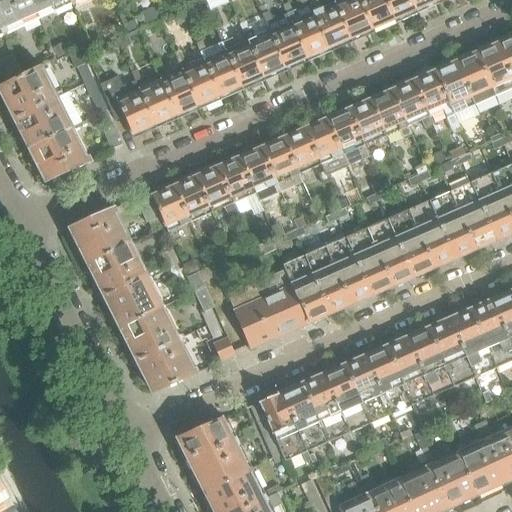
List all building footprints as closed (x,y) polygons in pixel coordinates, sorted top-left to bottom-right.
[(36,17),(28,0),(0,0),(0,37),(1,39),(7,37),(4,32),(36,17)] [(74,0),(28,0),(36,17),(67,3),(69,9),(75,6),(72,1),(74,0)] [(350,41),(334,3),(320,9),(317,1),(314,3),(313,0),(305,0),(312,12),(328,51),(335,48),(339,49),(346,46),(348,42),(350,41)] [(372,31),(358,0),(340,0),(334,3),(350,41),(356,38),(361,40),(368,37),(370,33),(372,31)] [(393,22),(383,0),(358,0),(372,31),(378,29),(382,30),(389,27),(391,23),(393,22)] [(416,12),(410,0),(383,0),(393,22),(401,18),(405,20),(412,17),(414,13),(416,12)] [(438,2),(436,0),(410,0),(416,12),(422,9),(427,11),(435,7),(437,3),(438,2)] [(328,51),(312,12),(298,18),(295,11),(292,12),(288,4),(283,6),(290,22),(307,60),(313,57),(317,59),(325,56),(326,51),(328,51)] [(154,7),(139,14),(144,25),(160,18),(154,7)] [(185,22),(181,14),(173,17),(176,26),(185,22)] [(134,20),(124,25),(128,32),(138,28),(134,20)] [(307,60),(290,22),(268,31),(285,69),(292,66),(296,68),(303,65),(305,61),(307,60)] [(285,69),(268,31),(254,37),(251,30),(249,31),(245,23),(240,25),(246,41),(263,79),(270,76),(274,78),(281,74),(283,70),(285,69)] [(263,79),(246,41),(235,46),(231,39),(227,41),(223,32),(218,35),(221,43),(225,50),(242,88),(248,85),(252,87),(260,84),(261,80),(263,79)] [(511,35),(510,35),(503,38),(502,43),(496,45),(499,52),(501,51),(504,59),(502,64),(505,71),(507,70),(511,81),(511,35)] [(242,88),(225,50),(221,43),(206,50),(202,42),(196,45),(203,60),(202,60),(218,99),(227,95),(231,96),(238,93),(240,89),(242,88)] [(511,89),(511,81),(507,70),(505,71),(502,64),(504,59),(501,51),(499,52),(496,45),(490,48),(485,46),(478,49),(477,53),(476,54),(495,98),(511,89)] [(92,82),(85,65),(90,63),(83,48),(68,55),(74,69),(77,68),(84,85),(92,82)] [(495,98),(476,54),(474,54),(470,52),(463,56),(462,61),(455,63),(457,70),(455,70),(458,77),(464,79),(467,87),(465,88),(477,117),(479,116),(475,107),(495,98)] [(0,75),(17,66),(12,56),(0,62),(0,75)] [(218,99),(202,60),(180,70),(197,108),(205,104),(209,106),(216,102),(218,99)] [(477,117),(465,88),(467,87),(464,79),(458,77),(455,70),(457,70),(455,63),(449,66),(445,64),(437,67),(436,72),(434,73),(458,128),(460,128),(458,125),(477,117)] [(141,79),(136,70),(134,71),(132,65),(128,67),(135,82),(141,79)] [(0,88),(23,77),(17,66),(0,75),(0,88)] [(69,129),(53,99),(39,70),(23,77),(0,88),(0,92),(29,150),(69,129)] [(197,108),(180,70),(159,79),(176,117),(183,114),(188,115),(195,112),(196,108),(197,108)] [(458,128),(434,73),(426,76),(422,74),(415,77),(414,82),(432,126),(433,126),(430,118),(444,112),(452,131),(458,128)] [(153,127),(136,89),(115,98),(113,94),(109,96),(106,88),(105,88),(100,78),(96,80),(111,112),(115,121),(124,118),(132,136),(140,132),(144,134),(151,131),(153,127)] [(176,117),(159,79),(136,89),(153,127),(162,123),(166,124),(173,121),(175,117),(176,117)] [(106,112),(92,82),(84,85),(90,98),(91,98),(99,115),(106,112)] [(432,126),(414,82),(405,85),(401,83),(393,87),(392,91),(391,92),(410,136),(411,135),(408,128),(421,122),(424,129),(432,126)] [(410,136),(391,92),(383,95),(379,93),(371,96),(370,101),(369,101),(384,138),(399,131),(403,139),(410,136)] [(384,138),(369,101),(361,105),(357,103),(349,106),(349,110),(347,111),(368,158),(364,147),(384,138)] [(368,158),(347,111),(339,114),(336,112),(328,115),(327,120),(325,121),(341,157),(343,156),(347,167),(368,158)] [(99,115),(98,116),(100,120),(101,121),(109,118),(109,117),(107,114),(107,112),(106,112),(99,115)] [(341,157),(325,121),(318,124),(314,122),(306,125),(305,130),(304,130),(319,166),(341,157)] [(121,145),(112,125),(104,128),(102,129),(111,150),(121,145)] [(90,163),(84,149),(80,151),(69,129),(29,150),(46,183),(90,163)] [(319,166),(304,130),(296,134),(292,132),(285,135),(284,139),(282,140),(301,184),(303,184),(299,175),(319,166)] [(491,143),(501,139),(499,135),(489,139),(491,143)] [(511,142),(511,139),(510,135),(499,140),(502,147),(511,142)] [(301,184),(282,140),(275,143),(271,141),(263,144),(262,148),(260,149),(279,194),(301,184)] [(502,147),(499,140),(491,144),(494,151),(502,147)] [(279,194),(260,149),(252,153),(249,151),(240,154),(240,158),(238,159),(261,212),(263,212),(259,202),(279,194)] [(463,155),(460,149),(448,154),(451,161),(463,155)] [(471,160),(469,154),(458,158),(461,165),(471,160)] [(461,165),(458,158),(449,162),(452,169),(461,165)] [(261,212),(238,159),(230,162),(226,161),(219,164),(218,168),(216,168),(234,214),(238,212),(234,204),(246,199),(253,216),(261,212)] [(350,173),(345,164),(340,166),(344,176),(350,173)] [(511,167),(511,165),(490,175),(511,223),(511,167)] [(426,172),(424,167),(416,170),(418,175),(426,172)] [(234,214),(216,168),(209,172),(205,170),(198,173),(196,177),(194,178),(209,215),(224,208),(228,217),(234,214)] [(430,179),(427,172),(417,176),(420,183),(430,179)] [(328,182),(324,173),(318,175),(322,185),(328,182)] [(511,235),(511,223),(490,175),(470,183),(496,242),(511,235)] [(420,183),(417,176),(408,181),(411,187),(420,183)] [(209,215),(194,178),(187,181),(183,179),(176,182),(174,186),(173,187),(188,224),(209,215)] [(391,187),(387,180),(380,184),(384,191),(391,187)] [(496,242),(470,183),(448,193),(474,252),(496,242)] [(188,224),(173,187),(166,190),(162,189),(155,192),(153,196),(151,196),(167,233),(188,224)] [(389,197),(386,191),(375,195),(378,201),(389,197)] [(474,252),(448,193),(429,202),(454,260),(474,252)] [(378,201),(375,195),(366,199),(369,205),(378,201)] [(156,219),(147,199),(137,204),(146,224),(148,223),(156,219)] [(454,260),(429,202),(407,212),(433,270),(454,260)] [(129,237),(115,209),(69,229),(85,259),(129,237)] [(347,216),(344,209),(334,214),(337,221),(347,216)] [(433,270),(407,212),(387,221),(413,279),(433,270)] [(337,221),(334,214),(325,218),(328,225),(337,221)] [(220,231),(215,221),(210,223),(215,234),(220,231)] [(413,279),(387,221),(366,230),(391,288),(413,279)] [(306,234),(303,228),(292,232),(295,239),(306,234)] [(391,288),(366,230),(346,239),(371,297),(391,288)] [(295,239),(292,232),(283,237),(286,243),(295,239)] [(164,307),(155,289),(129,237),(85,259),(120,329),(164,307)] [(371,297),(346,239),(324,249),(349,306),(371,297)] [(203,283),(274,251),(276,250),(272,241),(198,273),(203,283)] [(176,262),(169,249),(161,252),(167,266),(176,262)] [(349,306),(324,249),(304,258),(329,316),(349,306)] [(329,316),(304,258),(281,268),(283,272),(307,325),(329,316)] [(198,271),(194,261),(183,266),(188,276),(198,271)] [(183,278),(176,262),(167,266),(174,282),(183,278)] [(307,325),(283,272),(228,296),(234,312),(250,350),(307,325)] [(214,308),(204,288),(194,293),(203,313),(214,308)] [(511,292),(491,301),(511,349),(511,292)] [(511,359),(511,349),(491,301),(470,311),(494,368),(511,359)] [(197,374),(180,339),(164,307),(120,329),(153,394),(197,374)] [(214,322),(210,311),(202,315),(207,326),(214,322)] [(494,368),(470,311),(449,320),(474,377),(494,368)] [(474,377),(449,320),(428,329),(453,386),(474,377)] [(221,337),(214,322),(207,326),(213,340),(221,337)] [(453,386),(428,329),(406,339),(432,395),(453,386)] [(235,356),(227,339),(213,346),(221,363),(235,356)] [(432,395),(406,339),(385,348),(410,405),(432,395)] [(410,405),(385,348),(365,357),(391,413),(410,405)] [(391,413),(365,357),(345,366),(370,423),(391,413)] [(370,423),(345,366),(324,375),(349,432),(370,423)] [(349,432),(324,375),(302,384),(328,441),(349,432)] [(328,441),(302,384),(281,394),(307,450),(328,441)] [(307,450),(281,394),(258,404),(261,410),(264,416),(267,423),(270,429),(272,435),(275,442),(278,448),(281,454),(283,460),(284,461),(307,450)] [(261,410),(258,404),(250,408),(252,414),(261,410)] [(264,416),(261,410),(252,414),(255,420),(264,416)] [(258,427),(267,423),(264,416),(255,420),(258,427)] [(247,472),(233,445),(221,420),(176,440),(204,494),(247,472)] [(490,433),(485,422),(479,424),(484,435),(490,433)] [(270,429),(267,423),(258,427),(261,433),(270,429)] [(484,435),(479,424),(474,427),(479,438),(484,435)] [(239,441),(255,433),(253,427),(242,432),(244,437),(238,440),(239,441)] [(264,439),(272,435),(270,429),(261,433),(264,439)] [(511,480),(511,431),(458,456),(476,497),(511,480)] [(247,442),(258,438),(255,433),(239,441),(241,445),(247,442)] [(275,442),(272,435),(264,439),(266,446),(275,442)] [(431,460),(426,449),(429,447),(426,439),(417,443),(421,451),(420,451),(425,463),(431,460)] [(278,448),(275,442),(266,446),(269,452),(278,448)] [(281,454),(278,448),(269,452),(272,458),(281,454)] [(425,463),(420,451),(415,454),(420,465),(425,463)] [(274,464),(283,460),(281,454),(272,458),(274,464)] [(442,511),(476,497),(458,456),(399,483),(411,511),(442,511)] [(361,478),(354,462),(348,465),(361,492),(367,489),(361,478)] [(267,511),(281,504),(279,500),(283,498),(280,492),(270,497),(262,501),(247,472),(204,494),(212,511),(267,511)] [(326,482),(323,475),(315,478),(318,486),(326,482)] [(372,487),(367,475),(361,478),(367,489),(372,487)] [(317,499),(309,482),(303,484),(312,502),(317,499)] [(329,489),(326,482),(318,486),(321,493),(329,489)] [(411,511),(399,483),(339,510),(339,511),(411,511)] [(280,492),(277,486),(267,491),(270,497),(280,492)] [(333,496),(329,489),(321,493),(324,500),(333,496)] [(336,503),(333,496),(324,500),(328,507),(336,503)] [(322,511),(317,499),(312,502),(315,511),(322,511)] [(335,511),(339,511),(339,510),(336,503),(328,507),(329,511),(335,511)]
